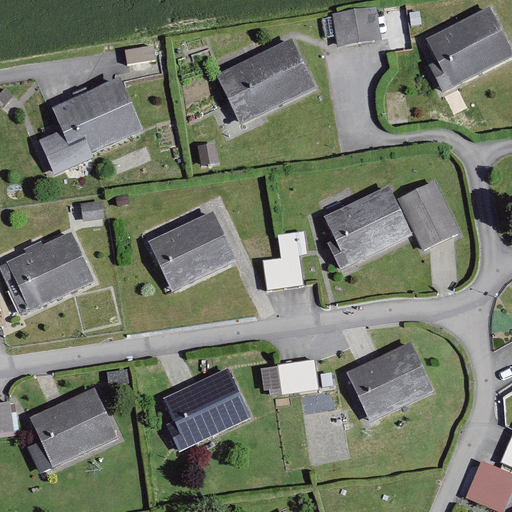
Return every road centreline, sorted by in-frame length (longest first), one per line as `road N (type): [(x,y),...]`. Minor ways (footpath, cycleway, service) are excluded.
road 1 (residential): [(0,374),(357,317),(428,313),(464,325)]
road 2 (residential): [(464,325),(479,359),(483,407),(444,511)]
